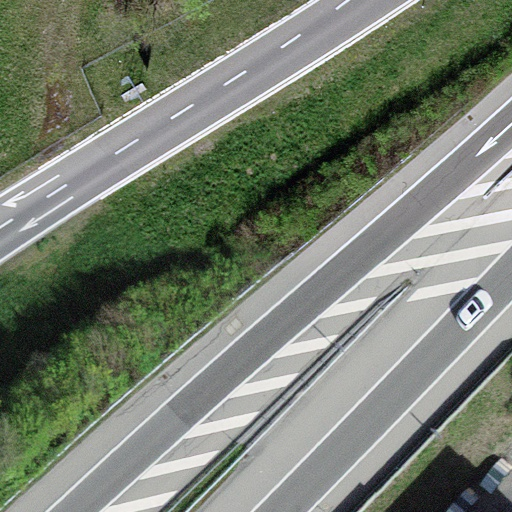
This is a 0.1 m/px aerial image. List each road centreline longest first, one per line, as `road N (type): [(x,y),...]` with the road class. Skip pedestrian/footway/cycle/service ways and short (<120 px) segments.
road 1 (trunk): [(511,129),(76,511)]
road 2 (trunk): [(280,511),(511,275)]
road 3 (trunk): [(374,0),(167,133)]
road 4 (primary): [(167,133),(0,231)]
